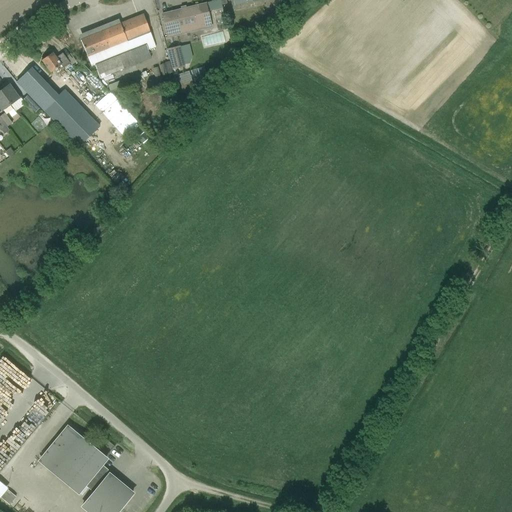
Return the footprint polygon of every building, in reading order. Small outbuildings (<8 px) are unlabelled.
[(211,27),(210,21),(205,4),(162,14),(168,38),(211,27)] [(222,8),(213,10),(215,19),(224,17),(222,8)] [(81,40),(91,67),(122,54),(127,68),(152,58),(148,50),(156,47),(150,32),(144,15),(81,40)] [(180,46),(167,49),(172,70),(176,69),(185,67),(180,46)] [(45,67),(46,66),(50,72),(61,65),(63,68),(70,63),(63,53),(58,57),(56,58),(52,52),(42,60),(43,62),(41,63),(45,67)] [(18,83),(41,107),(55,94),(32,70),(18,83)] [(121,77),(119,71),(105,76),(107,82),(121,77)] [(177,75),(188,108),(201,104),(191,71),(177,75)] [(11,105),(20,99),(9,84),(0,90),(11,105)] [(0,108),(2,112),(11,105),(0,90),(0,89),(0,108)] [(27,96),(23,100),(36,114),(40,109),(27,96)] [(0,116),(0,117),(2,120),(7,127),(12,123),(5,113),(0,116)] [(7,127),(2,120),(0,121),(0,127),(4,134),(9,130),(7,127)] [(14,154),(10,148),(5,152),(9,157),(14,154)] [(44,400),(4,369),(0,374),(0,416),(20,432),(44,400)] [(81,505),(89,511),(117,511),(132,494),(106,472),(108,470),(101,464),(106,458),(80,437),(73,445),(64,438),(42,464),(78,495),(85,486),(92,492),(81,505)] [(0,480),(0,496),(9,503),(16,495),(7,488),(8,487),(0,480)]
